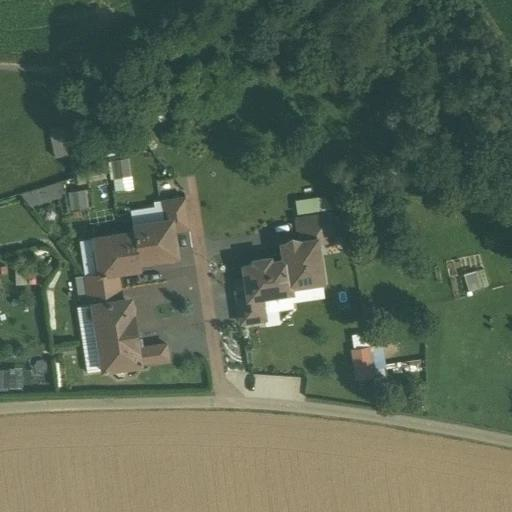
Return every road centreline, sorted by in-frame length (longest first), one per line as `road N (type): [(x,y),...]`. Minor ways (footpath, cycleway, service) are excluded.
road 1 (track): [(511,441),(223,401),(0,409)]
road 2 (track): [(0,67),(53,70),(208,0)]
road 3 (residential): [(223,401),(193,205)]
